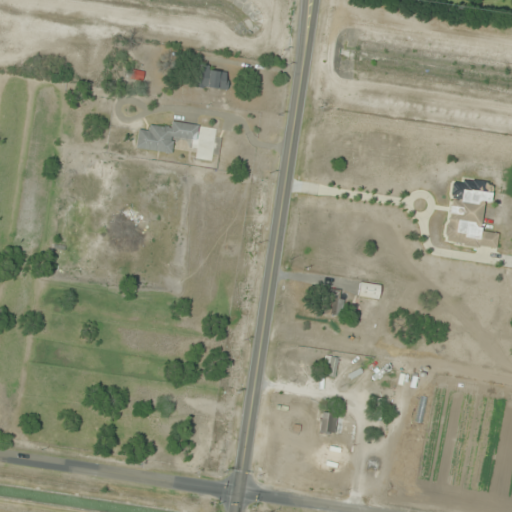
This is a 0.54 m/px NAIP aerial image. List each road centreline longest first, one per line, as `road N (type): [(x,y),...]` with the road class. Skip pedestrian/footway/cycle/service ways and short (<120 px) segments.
road 1 (secondary): [(238,511),(308,0)]
road 2 (tertiary): [(0,457),(241,494)]
road 3 (tertiary): [(241,494),(366,511)]
